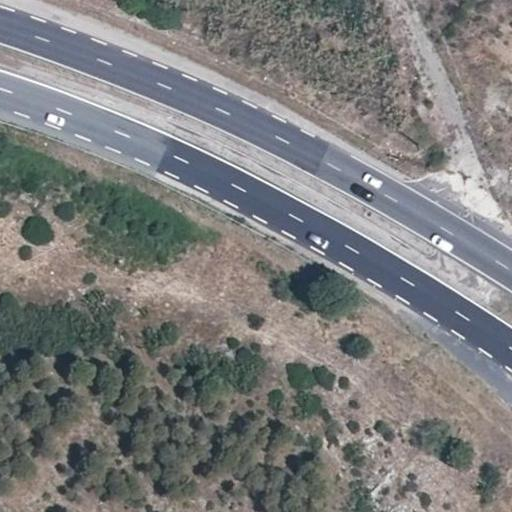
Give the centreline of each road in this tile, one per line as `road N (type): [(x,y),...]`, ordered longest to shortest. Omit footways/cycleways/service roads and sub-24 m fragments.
road 1 (trunk): [(0,90),(200,172),(370,260),(511,348)]
road 2 (trunk): [(511,266),(210,107),(0,25)]
